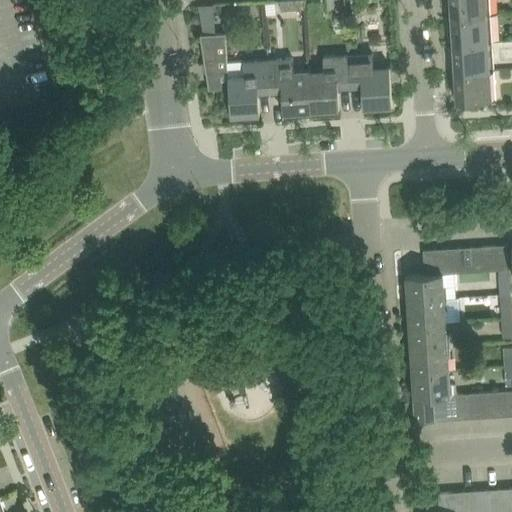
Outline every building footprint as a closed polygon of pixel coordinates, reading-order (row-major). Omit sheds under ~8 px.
[(281,0),(282,9),(287,9),(305,8),(304,0),(281,0)] [(451,0),(453,16),(487,14),(486,0),(451,0)] [(213,5),(199,6),(204,34),(216,33),(213,5)] [(453,16),(455,44),(489,42),(487,14),(453,16)] [(204,34),(202,34),(210,89),(230,87),(232,115),(261,113),(259,90),(271,89),(269,59),(228,62),(227,32),(216,33),(204,34)] [(455,44),(456,72),(491,69),(489,42),(455,44)] [(373,53),(349,54),(351,84),(363,83),(364,106),(393,104),(390,65),(374,66),(373,53)] [(325,69),(310,70),(312,110),(341,108),(339,85),(351,84),(349,54),(324,56),(325,69)] [(294,58),(269,59),(271,89),(283,88),(284,111),(312,110),(310,70),(294,71),(294,58)] [(491,69),(456,72),(458,100),(493,98),(491,69)] [(496,244),(484,245),(486,270),(498,269),(496,244)] [(508,244),(496,244),(498,269),(510,268),(508,244)] [(484,245),(472,246),(474,271),(486,270),(484,245)] [(472,246),(460,247),(462,272),(474,271),(472,246)] [(460,247),(448,248),(450,272),(462,272),(460,247)] [(424,249),(425,274),(437,273),(436,248),(424,249)] [(448,248),(436,248),(437,273),(442,273),(450,272),(448,248)] [(407,299),(407,300),(448,297),(447,287),(443,287),(442,273),(437,273),(425,274),(404,275),(404,276),(405,276),(405,284),(405,285),(408,285),(409,299),(407,299)] [(500,274),(501,293),(511,292),(511,274),(500,274)] [(408,316),(408,324),(446,321),(445,309),(449,309),(448,297),(407,300),(407,301),(409,300),(410,314),(407,314),(407,316),(408,316)] [(511,297),(501,298),(502,317),(511,316),(511,297)] [(511,316),(502,317),(503,337),(511,336),(511,316)] [(411,347),(411,348),(451,345),(451,334),(447,334),(446,321),(408,324),(409,332),(408,332),(408,333),(411,333),(412,347),(411,347)] [(411,364),(412,372),(449,369),(448,357),(452,356),(451,345),(411,348),(412,348),(413,362),(411,362),(411,364)] [(434,395),(446,394),(454,393),(454,382),(450,382),(449,369),(412,372),(412,380),(412,381),(414,381),(415,395),(414,395),(414,396),(415,396),(416,419),(416,420),(435,419),(434,395)] [(506,390),(494,391),(495,417),(507,416),(506,390)] [(494,391),(482,392),(483,417),(495,417),(494,391)] [(470,392),(458,393),(459,419),(471,418),(470,392)] [(482,392),(470,392),(471,418),(483,417),(482,392)] [(458,393),(454,393),(446,394),(447,420),(459,419),(458,393)] [(446,394),(434,395),(435,419),(435,421),(447,420),(446,394)] [(511,511),(511,487),(500,488),(502,511),(511,511)] [(488,489),(489,511),(502,511),(500,488),(488,489)] [(476,490),(477,511),(489,511),(488,489),(476,490)] [(465,511),(477,511),(476,490),(464,491),(465,511)] [(440,492),(441,510),(441,511),(453,511),(452,491),(440,492)] [(465,511),(464,491),(452,491),(453,511),(465,511)]
